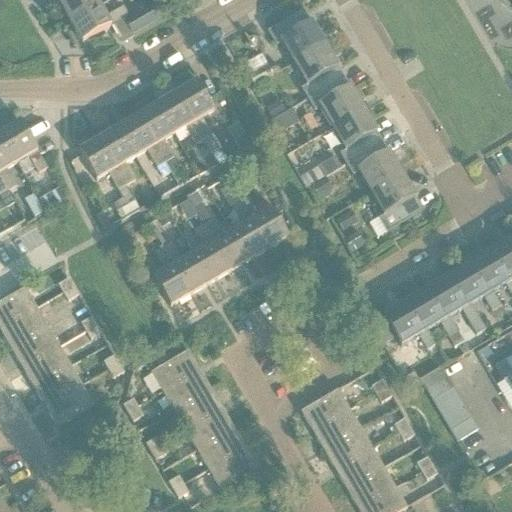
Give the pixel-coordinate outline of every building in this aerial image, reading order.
[(69,0),(60,6),(71,25),(100,8),(95,0),(69,0)] [(124,26),(132,38),(172,15),(159,6),(124,26)] [(100,8),(71,25),(82,45),(112,28),(111,27),(128,17),(123,9),(106,19),(100,8)] [(282,44),(294,66),(325,48),(304,12),(268,34),(276,48),(282,44)] [(344,80),(325,48),(294,66),(307,87),(301,90),(308,102),(344,80)] [(242,67),(255,89),(280,74),(278,70),(275,70),(267,68),(261,57),(242,67)] [(333,131),(364,113),(344,80),(308,102),(313,112),(320,108),(333,131)] [(205,142),(212,137),(202,120),(214,113),(197,84),(177,96),(205,142)] [(177,96),(157,107),(175,136),(186,130),(196,147),(199,151),(197,152),(203,161),(212,155),(205,142),(177,96)] [(272,121),(286,113),(279,102),(266,110),(272,121)] [(157,107),(138,119),(165,165),(174,160),(163,143),(175,136),(157,107)] [(383,145),(364,113),(333,131),(343,148),(346,152),(339,156),(346,167),(383,145)] [(279,133),(293,125),(286,115),(273,123),(279,133)] [(138,119),(118,130),(135,159),(147,153),(157,170),(165,165),(138,119)] [(21,124),(1,136),(18,165),(28,159),(38,176),(47,171),(37,153),(38,153),(21,124)] [(118,130),(99,142),(126,188),(135,183),(125,166),(135,159),(118,130)] [(212,137),(205,142),(212,155),(218,166),(227,161),(225,157),(223,158),(220,153),(225,150),(216,135),(212,137)] [(1,136),(0,136),(0,179),(8,193),(16,189),(6,171),(18,165),(1,136)] [(126,188),(99,142),(79,154),(96,183),(108,176),(118,193),(123,201),(112,207),(121,222),(139,211),(137,209),(138,209),(128,191),(128,192),(125,188),(126,188)] [(372,195),(402,178),(383,145),(346,167),(352,178),(359,174),(371,196),(372,195)] [(300,179),(306,190),(341,169),(335,159),(300,179)] [(251,184),(263,178),(255,164),(243,170),(251,184)] [(402,178),(372,195),(385,218),(378,222),(386,234),(423,213),(402,178)] [(0,179),(0,198),(8,193),(0,179)] [(311,188),(318,199),(333,191),(326,179),(311,188)] [(8,193),(0,198),(6,209),(15,204),(8,193)] [(193,210),(202,205),(196,195),(187,200),(193,210)] [(249,200),(242,205),(269,252),(288,240),(271,211),(259,218),(249,200)] [(38,204),(29,210),(34,219),(44,213),(38,204)] [(269,252),(242,205),(233,210),(243,227),(232,234),(249,263),(269,252)] [(351,212),(336,221),(343,233),(358,224),(351,212)] [(168,216),(159,221),(163,229),(173,224),(168,216)] [(249,263),(232,234),(221,240),(211,223),(202,228),(229,274),(249,263)] [(204,250),(193,257),(210,286),(229,274),(202,228),(194,233),(204,250)] [(358,235),(343,244),(350,255),(365,247),(358,235)] [(511,241),(496,251),(511,277),(511,241)] [(210,286),(193,257),(182,263),(172,246),(163,251),(190,297),(210,286)] [(190,297),(163,251),(155,255),(165,273),(153,280),(170,309),(190,297)] [(491,253),(475,263),(493,295),(505,287),(511,298),(511,277),(496,251),(491,253)] [(470,266),(453,276),(471,307),(483,300),(492,314),(496,311),(501,308),(493,295),(475,263),(470,266)] [(448,279),(431,289),(450,320),(462,313),(476,337),(481,334),(485,331),(471,307),(453,276),(448,279)] [(63,294),(74,288),(70,281),(59,287),(63,294)] [(80,297),(74,288),(63,294),(69,303),(80,297)] [(426,292),(409,302),(428,333),(440,326),(454,350),(458,348),(459,347),(464,344),(450,320),(431,289),(426,292)] [(0,331),(37,310),(25,290),(0,305),(0,331)] [(405,305),(382,318),(401,349),(419,339),(427,352),(431,349),(436,347),(428,333),(409,302),(405,305)] [(48,330),(37,310),(0,331),(0,333),(11,352),(48,330)] [(87,333),(97,327),(92,320),(83,326),(87,333)] [(97,327),(87,333),(92,342),(102,336),(97,327)] [(60,349),(48,330),(11,352),(22,371),(60,349)] [(481,363),(491,358),(483,341),(473,346),(481,363)] [(60,349),(22,371),(34,391),(71,369),(60,349)] [(162,395),(200,373),(188,353),(151,375),(162,395)] [(109,373),(120,366),(115,358),(104,364),(109,373)] [(511,376),(504,363),(495,368),(504,382),(507,379),(511,387),(511,376)] [(124,374),(120,366),(109,373),(114,380),(124,374)] [(83,388),(71,369),(34,391),(45,410),(83,388)] [(420,382),(427,393),(448,381),(441,369),(420,382)] [(211,392),(200,373),(162,395),(174,414),(211,392)] [(414,374),(404,381),(410,391),(420,384),(414,374)] [(448,381),(427,393),(433,403),(454,390),(448,381)] [(377,396),(387,390),(384,383),(374,389),(377,396)] [(83,388),(45,410),(57,430),(94,408),(83,388)] [(387,390),(377,396),(383,405),(393,399),(387,390)] [(454,390),(433,403),(439,413),(460,401),(454,390)] [(223,412),(211,392),(174,414),(185,434),(223,412)] [(312,434),(350,412),(338,392),(301,414),(312,434)] [(128,415),(139,408),(135,401),(124,408),(128,415)] [(460,401),(439,413),(445,423),(466,411),(460,401)] [(145,417),(139,408),(128,415),(134,424),(145,417)] [(466,411),(445,423),(451,433),(471,421),(466,411)] [(234,431),(223,412),(185,434),(197,453),(234,431)] [(361,431),(350,412),(312,434),(324,453),(361,431)] [(400,435),(410,430),(405,421),(396,427),(400,435)] [(478,431),(471,421),(451,433),(457,443),(478,431)] [(410,430),(400,435),(405,443),(414,437),(410,430)] [(234,431),(197,453),(208,473),(246,451),(234,431)] [(373,451),(361,431),(324,453),(335,473),(373,451)] [(152,454),(163,447),(158,440),(147,446),(152,454)] [(163,447),(152,454),(157,463),(168,457),(163,447)] [(399,458),(404,467),(422,456),(417,447),(399,458)] [(257,470),(246,451),(208,473),(220,492),(257,470)] [(373,451),(335,473),(347,493),(384,471),(373,451)] [(423,474),(433,468),(429,461),(418,466),(423,474)] [(433,468),(423,474),(427,482),(437,476),(433,468)] [(384,471),(347,493),(358,511),(396,490),(384,471)] [(175,493),(185,486),(180,478),(170,484),(175,493)] [(190,493),(185,486),(175,493),(180,500),(190,493)] [(396,490),(358,511),(403,511),(407,510),(396,490)] [(432,491),(417,499),(424,511),(428,511),(440,505),(432,491)]
